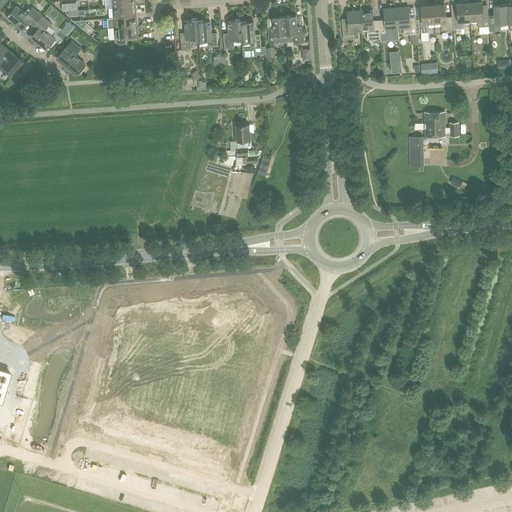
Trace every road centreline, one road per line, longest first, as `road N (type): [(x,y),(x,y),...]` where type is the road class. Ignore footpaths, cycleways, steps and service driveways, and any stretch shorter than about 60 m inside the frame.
road 1 (residential): [(0,118),(260,98),(326,77)]
road 2 (unclassified): [(330,267),(255,511)]
road 3 (secondary): [(224,248),(0,265)]
road 4 (residential): [(326,77),(394,88),(511,78)]
